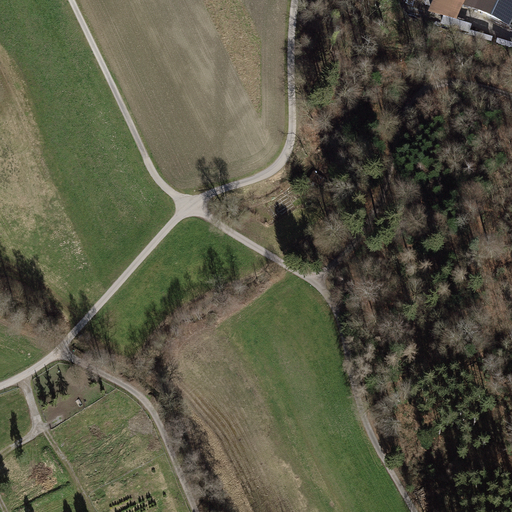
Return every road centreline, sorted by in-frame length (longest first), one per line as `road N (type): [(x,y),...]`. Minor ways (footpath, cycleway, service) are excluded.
road 1 (track): [(188,208),(317,280),(334,304),(356,400),(414,511)]
road 2 (track): [(317,280),(378,204),(403,109),(417,90),(436,82),(511,98)]
road 3 (track): [(188,208),(278,164),(288,112),(287,44),(299,0)]
road 4 (track): [(73,0),(151,171),(188,208)]
road 5 (track): [(334,304),(478,404),(511,441)]
road 6 (track): [(58,352),(138,393),(195,511)]
road 7 (track): [(58,352),(188,208)]
road 8 (track): [(21,378),(89,511)]
